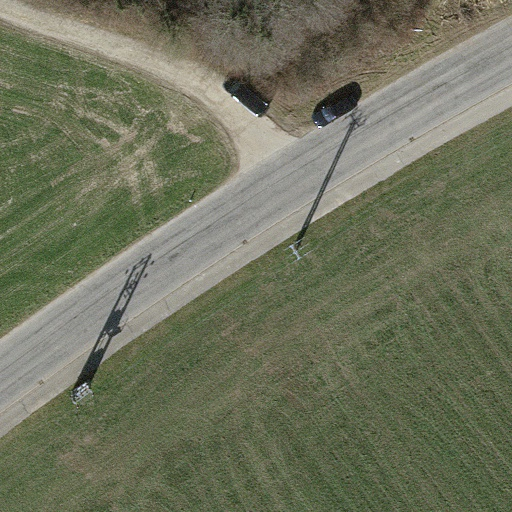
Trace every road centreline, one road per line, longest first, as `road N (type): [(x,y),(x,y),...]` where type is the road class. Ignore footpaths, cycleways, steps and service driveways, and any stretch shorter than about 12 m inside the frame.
road 1 (unclassified): [(0,380),(284,181),(511,52)]
road 2 (track): [(284,181),(203,83),(0,5)]
